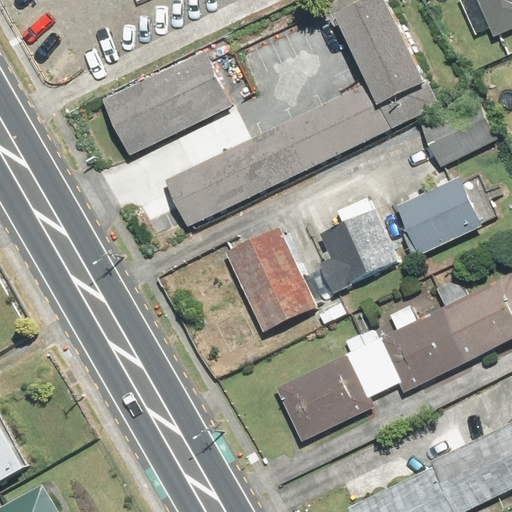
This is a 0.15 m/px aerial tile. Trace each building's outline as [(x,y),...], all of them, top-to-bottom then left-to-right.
[(93,0),(95,4),(102,0),(135,0),(151,33),(205,8),(201,0),(93,0)] [(511,0),(491,0),(506,30),(511,27),(511,0)] [(345,26),(394,123),(439,100),(389,3),(345,26)] [(213,57),(113,105),(138,158),(238,110),(213,57)] [(374,88),(172,183),(195,230),(396,136),(374,88)] [(425,125),(445,169),(498,145),(478,101),(425,125)] [(474,164),(405,197),(432,252),(501,219),(474,164)] [(294,215),(234,244),(276,332),(419,263),(389,199),(305,239),(294,215)] [(511,272),(284,381),(313,441),(511,346),(511,272)] [(0,332),(0,351),(8,346),(0,332)] [(0,386),(0,490),(45,464),(0,386)] [(511,415),(350,498),(357,511),(468,511),(511,490),(511,415)] [(77,511),(57,477),(0,510),(1,511),(77,511)]
